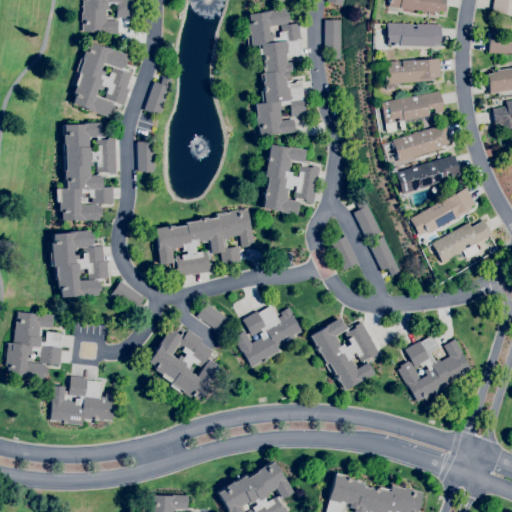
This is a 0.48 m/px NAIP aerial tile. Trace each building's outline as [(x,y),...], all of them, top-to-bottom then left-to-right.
[(116,34),(103,33),(103,32),(81,31),(81,21),(79,21),(79,12),(81,12),(81,0),(131,0),(131,18),(115,18),(115,5),(108,5),(108,9),(105,9),(104,20),(117,20),(116,34)] [(437,13),(387,6),(387,2),(386,2),(386,0),(444,0),(443,11),(437,10),(437,13)] [(511,16),(490,12),(491,0),(511,0),(511,16)] [(258,135),(256,125),(255,125),(254,117),(255,116),(253,103),(260,102),(259,91),(261,91),(260,81),(262,81),(260,73),(264,72),(263,65),(261,66),(259,55),(257,56),(256,48),(257,48),(256,45),(249,46),(249,45),(246,45),(244,33),(245,33),(244,25),(245,25),(245,24),(247,23),(246,14),(263,11),(283,8),(284,13),(286,12),(288,21),(285,22),(286,25),(297,23),(299,39),(297,40),(300,56),(294,57),(294,55),(284,57),(285,62),(289,62),(290,71),(287,71),(288,77),(283,78),(284,84),(294,83),(294,81),(300,80),(305,114),(289,116),(287,104),(280,105),(281,110),(278,110),(279,120),(291,119),(293,131),(278,134),(278,132),(258,135)] [(339,59),(323,59),(323,45),(323,20),(339,20),(339,59)] [(438,52),(433,52),(433,44),(430,44),(430,46),(386,45),(386,43),(380,43),(381,29),(385,29),(385,23),(411,23),(411,28),(415,28),(415,24),(439,24),(438,52)] [(511,48),(511,53),(486,52),(487,32),(503,32),(503,30),(511,30),(511,48)] [(105,117),(70,103),(73,94),(70,93),(74,85),(71,84),(76,72),(82,59),(79,58),(83,50),(85,51),(89,42),(104,48),(104,47),(124,54),(122,58),(125,59),(122,68),(120,67),(119,69),(101,62),(98,70),(103,72),(102,76),(105,77),(108,72),(109,72),(111,67),(130,74),(125,88),(128,89),(121,105),(103,98),(105,93),(104,92),(106,87),(101,85),(100,90),(95,88),(92,95),(111,102),(110,103),(112,104),(109,113),(107,113),(105,117)] [(385,90),(384,84),(383,84),(383,79),(382,79),(382,76),(374,77),(373,65),(382,65),(381,62),(385,61),(398,60),(398,66),(401,66),(400,60),(414,59),(414,60),(438,58),(439,76),(435,77),(435,78),(429,79),(429,80),(396,83),(396,89),(385,90)] [(511,89),(488,93),(485,74),(490,73),(489,70),(491,70),(491,72),(494,71),(494,70),(511,67),(511,89)] [(157,115),(142,110),(152,81),(158,83),(161,75),(170,79),(167,87),(157,115)] [(385,133),(379,102),(438,91),(442,111),(433,113),(433,108),(426,109),(427,116),(403,120),(404,129),(400,130),(398,121),(393,122),(395,131),(385,133)] [(511,129),(501,131),(500,124),(493,125),(490,109),(505,106),(504,101),(511,99),(511,129)] [(75,221),(75,219),(60,220),(60,210),(57,211),(56,202),(59,202),(58,188),(64,188),(64,179),(62,179),(62,170),(63,170),(63,144),(61,144),(61,135),(62,135),(62,125),(81,124),(81,123),(99,122),(99,136),(86,136),(86,147),(89,147),(90,151),(93,151),(93,139),(106,139),(106,137),(113,137),(114,174),(107,174),(107,172),(94,172),(94,161),(90,161),(90,166),(87,166),(87,176),(99,176),(99,179),(100,179),(100,187),(111,186),(111,203),(90,204),(90,197),(87,197),(87,192),(82,192),(82,197),(78,197),(78,205),(98,204),(98,206),(99,206),(100,215),(98,215),(98,220),(75,221)] [(398,165),(396,157),(395,157),(393,154),(385,157),(383,151),(384,151),(382,145),(391,142),(390,140),(444,124),(448,138),(449,137),(450,142),(444,143),(445,147),(447,146),(449,151),(439,154),(437,149),(444,147),(443,146),(440,147),(441,148),(434,150),(436,155),(414,162),(412,156),(409,157),(410,162),(398,165)] [(136,171),(135,141),(151,141),(152,171),(136,171)] [(295,215),(260,209),(262,198),(261,197),(261,195),(261,192),(262,192),(265,177),(262,177),(265,160),(264,160),(264,157),(265,157),(268,144),(286,147),(286,146),(303,150),(301,162),(288,160),(286,172),(289,172),(289,176),(295,177),(297,165),(310,168),(310,165),(318,167),(312,203),(304,202),(304,200),(292,198),(294,186),(290,185),(289,188),(285,188),(284,193),(286,193),(285,200),(297,202),(295,215)] [(410,195),(408,191),(400,194),(398,189),(393,173),(426,163),(427,167),(430,166),(429,162),(452,154),(458,174),(450,176),(449,172),(443,174),(445,183),(410,195)] [(387,171),(385,164),(392,162),(395,169),(387,171)] [(417,235),(407,219),(443,198),(444,199),(464,187),(473,203),(468,205),(470,208),(425,234),(424,231),(417,235)] [(365,239),(347,204),(362,197),(365,203),(379,232),(365,239)] [(174,277),(173,269),(175,268),(173,256),(184,254),(184,250),(180,250),(180,246),(168,249),(170,262),(157,265),(155,248),(156,248),(153,228),(171,225),(172,227),(183,225),(183,223),(196,220),(196,219),(205,217),(205,219),(214,217),(214,215),(227,213),(227,211),(236,209),(236,211),(246,210),(249,228),(250,228),(252,245),(240,247),(238,235),(227,237),(227,240),(223,240),(224,248),(236,246),(239,261),(220,264),(218,252),(209,253),(206,239),(195,241),(196,245),(192,246),(193,252),(205,250),(207,263),(209,263),(210,270),(174,277)] [(440,262),(429,243),(466,222),(469,227),(482,220),(490,235),(473,244),(477,251),(465,258),(461,250),(440,262)] [(58,297),(58,287),(55,288),(54,276),(53,276),(52,267),(53,267),(53,266),(50,266),(48,243),(51,243),(50,234),(67,232),(67,231),(88,230),(88,234),(90,234),(91,243),(89,244),(89,245),(73,247),(73,251),(70,251),(70,255),(75,254),(76,259),(80,259),(80,253),(81,253),(80,247),(101,245),(102,261),(105,261),(106,277),(86,279),(85,268),(80,268),(80,272),(75,273),(75,281),(95,279),(95,281),(97,281),(98,291),(96,291),(96,295),(77,296),(77,295),(58,297)] [(342,270),(328,243),(343,235),(356,263),(342,270)] [(390,275),(386,267),(380,270),(367,243),(381,236),(398,271),(390,275)] [(140,316),(109,294),(118,280),(142,298),(139,303),(146,308),(140,316)] [(222,334),(217,331),(195,316),(204,302),(231,321),(222,334)] [(248,367),(231,337),(243,330),(250,343),(260,337),(258,333),(261,332),(260,330),(250,336),(240,319),(255,311),(256,313),(269,306),(276,318),(281,315),(279,312),(287,307),(291,313),(290,314),(299,331),(292,335),(293,336),(275,346),(278,350),(266,357),(267,359),(259,363),(258,362),(248,367)] [(42,380),(4,375),(5,366),(3,366),(5,343),(10,344),(13,321),(15,321),(16,311),(38,314),(38,313),(52,315),(50,328),(38,326),(37,337),(40,337),(39,342),(43,342),(44,331),(60,333),(58,348),(60,348),(58,365),(37,363),(37,356),(35,356),(36,351),(30,350),(30,355),(25,354),(24,362),(44,364),(44,366),(46,366),(44,376),(42,376),(42,380)] [(340,390),(324,363),(322,365),(306,337),(323,327),(323,326),(337,317),(342,327),(344,326),(347,331),(354,327),(353,325),(359,321),(378,353),(371,357),(370,355),(364,359),(372,373),(357,382),(357,381),(340,390)] [(196,400),(188,395),(187,397),(180,392),(181,391),(169,383),(170,381),(160,374),(159,375),(152,369),(153,367),(146,362),(155,348),(154,347),(166,330),(169,332),(171,330),(179,336),(178,338),(179,339),(168,355),(174,359),(177,355),(181,357),(184,354),(179,350),(180,350),(175,346),(186,329),(200,339),(199,341),(211,350),(200,367),(190,361),(187,365),(191,368),(188,372),(194,376),(205,360),(206,361),(208,359),(216,365),(215,367),(218,369),(196,400)] [(415,402),(406,386),(405,386),(395,370),(399,367),(398,365),(406,360),(407,362),(409,361),(419,379),(425,375),(422,370),(426,368),(424,364),(420,366),(419,364),(413,368),(403,349),(418,340),(418,342),(432,334),(438,346),(439,347),(428,353),(433,361),(437,359),(439,361),(448,356),(442,345),(453,338),(461,352),(460,352),(470,370),(442,386),(444,389),(437,393),(437,392),(423,400),(422,398),(415,402)] [(80,425),(64,423),(60,423),(60,421),(48,420),(51,386),(57,386),(63,386),(62,400),(74,402),(74,398),(78,398),(78,396),(67,395),(69,376),(85,378),(85,380),(96,381),(96,382),(99,382),(98,396),(103,397),(104,393),(112,394),(110,420),(96,419),(96,420),(80,419),(80,425)] [(225,511),(213,492),(241,474),(243,477),(269,460),(280,478),(281,477),(290,492),(276,501),(279,506),(281,505),(285,511),(225,511)] [(362,511),(363,510),(361,510),(360,511),(356,511),(352,511),(352,508),(346,507),(347,503),(342,502),(339,511),(323,511),(326,500),(325,500),(331,475),(332,475),(333,473),(344,476),(343,477),(361,481),(360,485),(376,489),(377,487),(388,490),(389,484),(420,491),(416,511),(399,511),(393,510),(392,511),(362,511)] [(146,511),(148,495),(169,496),(169,495),(186,496),(185,509),(173,508),(172,511),(146,511)]
